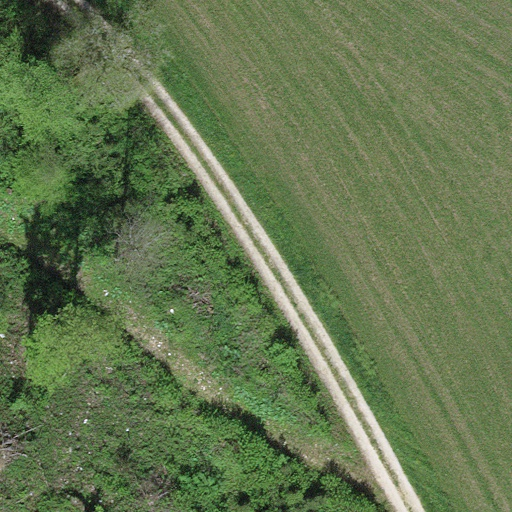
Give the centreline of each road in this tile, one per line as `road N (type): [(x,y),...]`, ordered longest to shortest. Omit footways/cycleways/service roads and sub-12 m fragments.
road 1 (track): [(79,0),(102,18),(228,191),(405,511)]
road 2 (track): [(393,489),(224,399),(0,219)]
